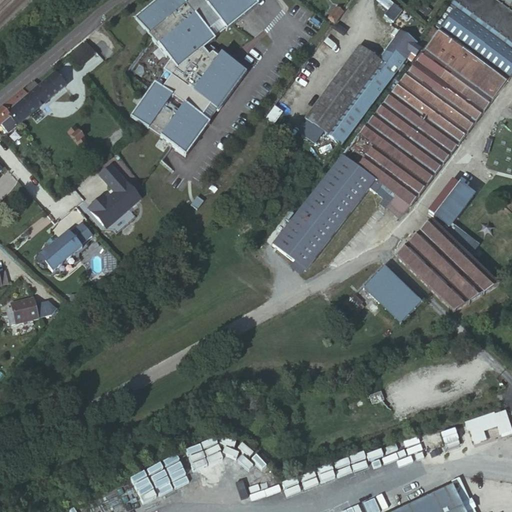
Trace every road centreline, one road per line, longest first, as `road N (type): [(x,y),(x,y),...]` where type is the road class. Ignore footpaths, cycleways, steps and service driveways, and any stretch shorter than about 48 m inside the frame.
road 1 (residential): [(0,457),(384,243),(511,90)]
road 2 (unknown): [(257,0),(270,44),(178,172)]
road 3 (tertiary): [(0,100),(120,0)]
